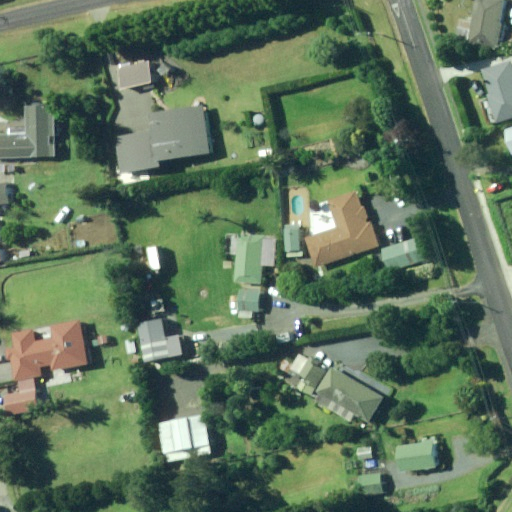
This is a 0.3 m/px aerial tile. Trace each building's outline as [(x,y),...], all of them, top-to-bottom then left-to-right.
[(480,0),(473,41),(472,44),(500,49),(501,46),(511,48),(511,39),(504,38),(507,24),(505,24),(509,0),(480,0)] [(511,61),(486,70),(494,94),(492,95),(501,124),(511,120),(511,61)] [(159,83),(154,63),(125,70),(130,90),(159,83)] [(38,156),(64,155),(64,142),(59,143),(59,134),(64,134),(63,103),(34,104),(35,120),(35,125),(35,127),(35,132),(35,136),(27,136),(27,132),(15,133),(0,133),(0,156),(34,156),(38,156)] [(158,129),(125,134),(130,171),(174,165),(173,158),(218,152),(211,103),(163,110),(164,114),(166,128),(158,129)] [(279,150),(268,151),(270,159),(281,157),(279,150)] [(376,180),(377,183),(378,188),(397,181),(394,174),(393,174),(376,180)] [(11,182),(0,183),(0,203),(17,201),(13,181),(11,182)] [(90,186),(92,194),(100,193),(98,184),(90,186)] [(368,205),(363,189),(363,188),(334,199),(338,212),(343,225),(330,230),(313,236),(324,267),(386,244),(378,220),(374,221),(373,218),(375,217),(370,204),(368,205)] [(308,249),(307,237),(307,223),(291,224),(293,256),(301,256),(301,254),(301,250),(307,249),(308,249)] [(272,235),(261,234),(245,233),(244,253),(243,267),(242,281),(265,282),(269,282),(270,263),(275,263),(275,259),(276,253),(276,241),(272,241),(272,235)] [(421,237),(387,248),(395,271),(412,266),(413,269),(432,262),(431,259),(434,259),(426,235),(421,237)] [(2,239),(0,239),(0,261),(8,260),(5,239),(2,239)] [(315,269),(312,256),(305,257),(307,270),(315,269)] [(244,309),(265,310),(267,289),(265,289),(246,288),(244,309)] [(62,370),(98,363),(89,317),(60,323),(58,324),(61,337),(43,340),(41,327),(19,332),(22,346),(13,348),(15,359),(18,358),(23,380),(26,380),(27,382),(28,391),(14,394),(17,411),(18,414),(48,408),(43,381),(42,376),(49,374),(51,374),(49,366),(60,364),(61,370),(62,370)] [(284,325),(272,326),(273,334),(284,334),(284,325)] [(171,329),(161,333),(165,343),(175,339),(171,329)] [(130,340),(133,352),(140,350),(138,338),(130,340)] [(323,386),(333,369),(325,364),(327,361),(317,355),(312,363),(303,358),(298,366),(316,377),(313,381),(317,383),(323,386)] [(338,398),(354,407),(378,421),(393,396),(340,365),(325,390),(328,392),(338,398)] [(299,385),(306,372),(296,366),(289,378),(299,385)] [(192,399),(188,381),(178,383),(182,401),(192,399)] [(217,446),(212,416),(166,424),(171,455),(217,446)] [(411,471),(446,466),(442,439),(429,440),(429,442),(407,445),(411,471)] [(458,451),(465,450),(463,440),(456,441),(458,451)] [(376,448),(362,451),(364,461),(378,458),(376,448)] [(368,495),(391,492),(388,471),(385,472),(365,475),(368,495)]
